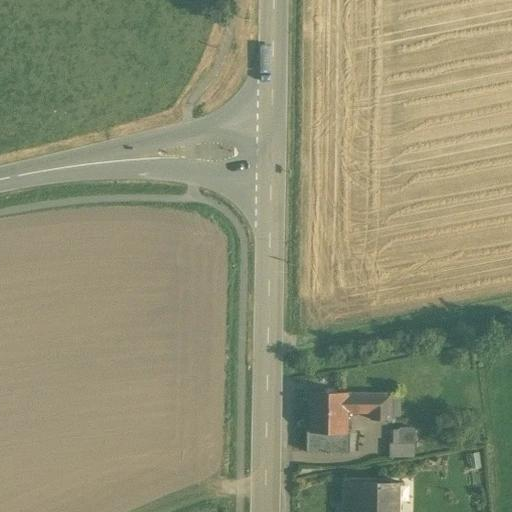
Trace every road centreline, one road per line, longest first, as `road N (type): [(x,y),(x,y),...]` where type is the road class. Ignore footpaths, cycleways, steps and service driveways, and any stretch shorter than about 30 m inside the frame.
road 1 (tertiary): [(264,511),(269,150)]
road 2 (tertiary): [(269,150),(149,150),(0,178)]
road 3 (tertiary): [(269,150),(272,0)]
